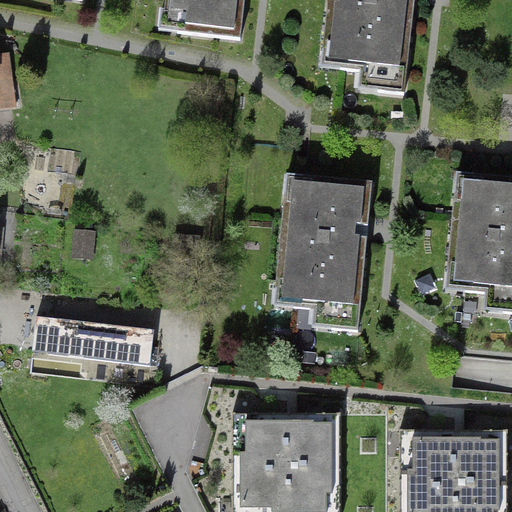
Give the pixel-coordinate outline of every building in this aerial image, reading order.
[(242,0),(163,0),(160,33),(240,40),(242,0)] [(413,0),(332,0),(327,69),(408,75),(413,0)] [(4,57),(0,57),(0,109),(10,109),(4,57)] [(286,179),(276,311),(354,317),(364,185),(286,179)] [(511,185),(456,181),(447,298),(511,303),(511,185)] [(154,330),(36,315),(32,351),(150,366),(154,330)] [(347,511),(349,409),(236,407),(234,511),(347,511)] [(511,511),(511,424),(404,423),(402,511),(511,511)]
